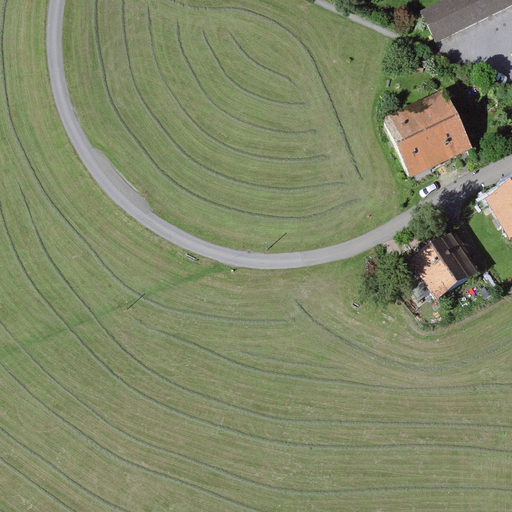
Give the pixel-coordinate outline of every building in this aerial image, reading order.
[(511,0),(444,0),(421,11),(435,42),(511,5),(511,0)] [(445,91),(383,121),(412,179),(474,149),(445,91)] [(511,182),(485,199),(510,239),(511,237),(511,182)] [(439,220),(426,228),(432,237),(444,229),(439,220)] [(478,273),(453,233),(408,261),(430,294),(434,302),(478,273)] [(430,294),(408,261),(396,269),(418,302),(430,294)]
